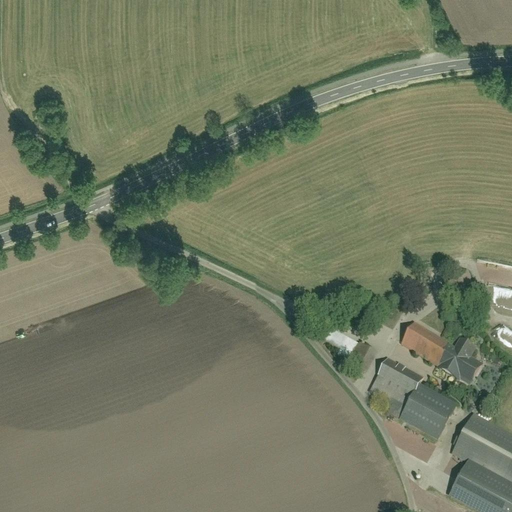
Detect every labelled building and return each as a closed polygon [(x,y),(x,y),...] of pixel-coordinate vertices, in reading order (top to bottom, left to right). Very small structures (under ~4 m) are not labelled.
[(417,318),(400,347),(475,388),(491,359),(417,318)] [(362,373),(365,367),(367,368),(376,352),(336,330),(327,345),(343,355),(340,360),(362,373)] [(389,362),(372,392),(406,412),(400,423),(442,447),(461,415),(422,392),(426,384),(389,362)] [(511,434),(474,415),(453,456),(511,485),(511,434)] [(511,511),(511,488),(469,465),(450,499),(475,511),(511,511)]
